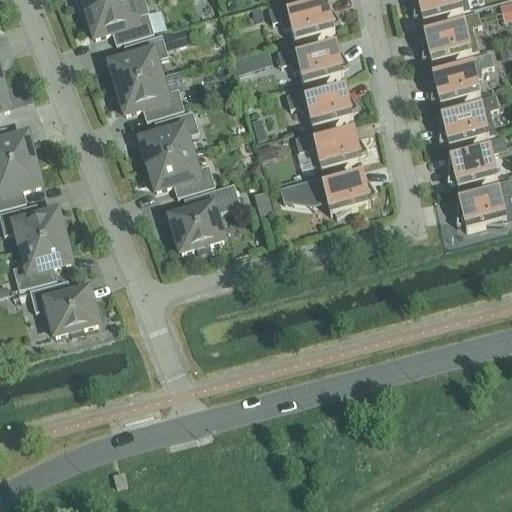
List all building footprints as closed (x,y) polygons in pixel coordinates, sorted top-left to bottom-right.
[(81,0),(87,19),(130,6),(129,6),(127,0),(81,0)] [(423,28),(470,15),(465,0),(429,0),(415,4),(414,0),(413,0),(413,23),(421,23),(423,28)] [(153,40),(147,20),(149,20),(144,1),(129,6),(130,6),(87,19),(95,44),(112,39),(116,51),(153,40)] [(285,35),(290,33),(294,48),(334,37),(333,32),(340,28),(330,12),(329,12),(304,19),(300,7),(268,15),(272,29),(280,27),(285,35)] [(260,13),(252,15),(254,25),(263,23),(260,13)] [(424,33),(422,33),(422,65),(430,65),(431,70),(478,57),(472,34),(481,31),(478,17),(445,26),(449,39),(423,46),(424,33)] [(187,34),(161,41),(165,55),(191,47),(187,34)] [(165,55),(161,41),(124,53),(128,65),(110,70),(118,95),(160,83),(155,66),(168,63),(165,55)] [(343,80),(342,76),(349,71),(339,55),(338,55),(313,62),(309,50),(277,58),(281,72),(289,70),(294,78),(299,77),(303,91),(343,80)] [(511,51),(499,55),(502,66),(511,62),(511,51)] [(482,75),(494,72),(490,58),(454,68),(457,80),(432,87),(432,74),(431,74),(430,106),(439,107),(440,111),(480,100),(476,86),(481,84),(482,75)] [(260,59),(251,62),(255,76),(264,73),(260,59)] [(146,128),(184,116),(177,95),(165,99),(160,83),(118,95),(125,120),(143,115),(146,128)] [(2,90),(0,90),(0,118),(9,116),(2,90)] [(308,119),(312,134),(352,123),(351,119),(358,114),(348,98),(347,99),(325,105),(322,92),(286,102),(290,116),(307,111),(309,119),(308,119)] [(489,117),(498,115),(495,101),(463,109),(466,122),(440,129),(441,116),(439,116),(439,148),(447,148),(449,153),(496,140),(489,117)] [(198,139),(192,118),(155,129),(158,142),(141,147),(149,172),(191,159),(186,143),(198,139)] [(258,146),(265,144),(262,133),(254,135),(258,146)] [(0,175),(33,167),(26,142),(9,146),(6,134),(0,135),(0,175)] [(357,141),(356,142),(334,148),(330,135),(295,145),(299,159),(316,154),(318,162),(317,162),(321,177),(361,166),(360,162),(367,157),(357,141)] [(475,163),(449,170),(450,157),(448,157),(447,190),(456,190),(457,194),(497,184),(493,169),(492,169),(490,161),(507,156),(503,142),(471,151),(475,163)] [(274,150),(258,154),(261,166),(277,162),(274,150)] [(177,204),(214,193),(208,172),(196,175),(191,159),(149,172),(156,197),(173,192),(177,204)] [(33,167),(0,175),(0,216),(26,209),(22,197),(40,192),(33,167)] [(253,170),(250,176),(252,183),(263,180),(259,168),(253,170)] [(334,219),(336,224),(351,215),(370,209),(369,205),(376,200),(366,184),(365,185),(343,191),(339,178),(304,188),(308,202),(325,197),(327,205),(326,205),(330,220),(334,219)] [(502,231),(502,230),(511,227),(511,184),(480,193),(484,206),(458,213),(458,199),(457,199),(456,231),(465,232),(466,236),(486,231),(502,231)] [(240,213),(233,191),(184,206),(188,218),(171,224),(181,259),(196,255),(197,259),(210,255),(209,251),(223,246),(216,220),(240,213)] [(268,195),(253,199),(259,221),(274,217),(268,195)] [(17,238),(21,255),(64,244),(57,218),(40,223),(36,211),(0,220),(0,225),(4,242),(17,238)] [(64,244),(21,255),(26,272),(13,275),(19,296),(56,286),(53,274),(70,269),(64,244)] [(98,331),(88,295),(71,300),(67,287),(30,297),(35,318),(48,315),(55,342),(70,338),(71,342),(84,339),(83,335),(98,331)] [(6,290),(0,292),(0,302),(9,300),(6,290)] [(124,479),(117,481),(113,482),(116,493),(127,490),(124,479)]
